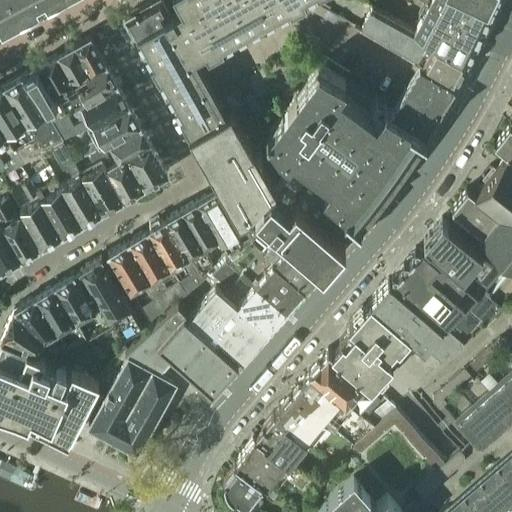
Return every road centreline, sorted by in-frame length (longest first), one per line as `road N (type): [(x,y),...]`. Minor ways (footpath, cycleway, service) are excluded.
road 1 (tertiary): [(166,510),(204,435),(391,218),(448,138),(511,20)]
road 2 (residential): [(0,286),(123,213),(142,215),(189,185),(189,168),(96,0)]
road 3 (tertiary): [(166,510),(0,435)]
